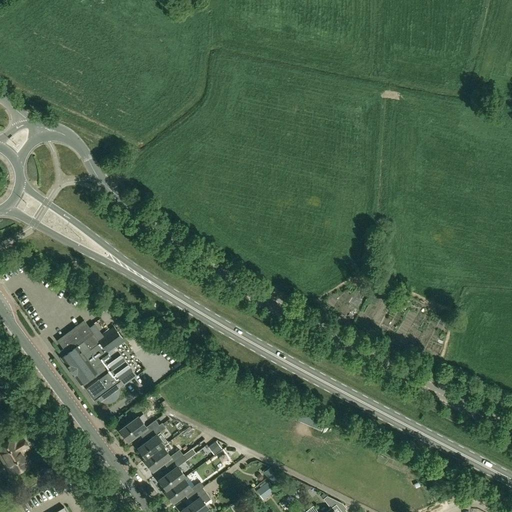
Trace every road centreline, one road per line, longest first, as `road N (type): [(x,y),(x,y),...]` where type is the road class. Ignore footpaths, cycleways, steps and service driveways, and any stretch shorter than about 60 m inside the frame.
road 1 (tertiary): [(511,428),(215,267),(114,193),(73,140)]
road 2 (primary): [(511,481),(173,296)]
road 3 (secondary): [(148,511),(19,337)]
road 4 (primary): [(173,296),(20,182)]
road 5 (primary): [(4,208),(173,296)]
